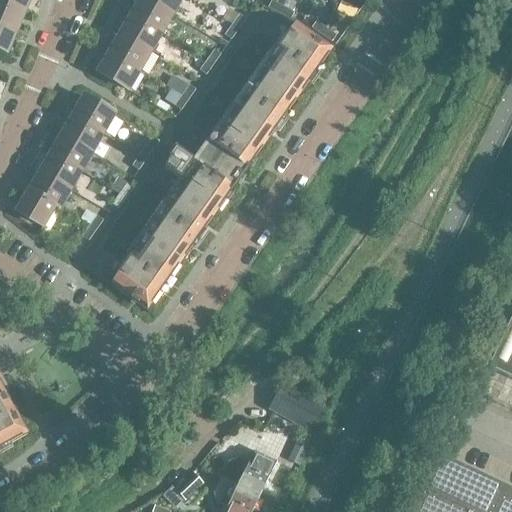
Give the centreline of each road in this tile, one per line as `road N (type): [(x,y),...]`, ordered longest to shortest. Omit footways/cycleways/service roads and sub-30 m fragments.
road 1 (residential): [(142,375),(414,0)]
road 2 (residential): [(0,499),(75,446),(142,375)]
road 3 (unclassified): [(76,0),(0,172)]
road 4 (residential): [(0,257),(142,375)]
